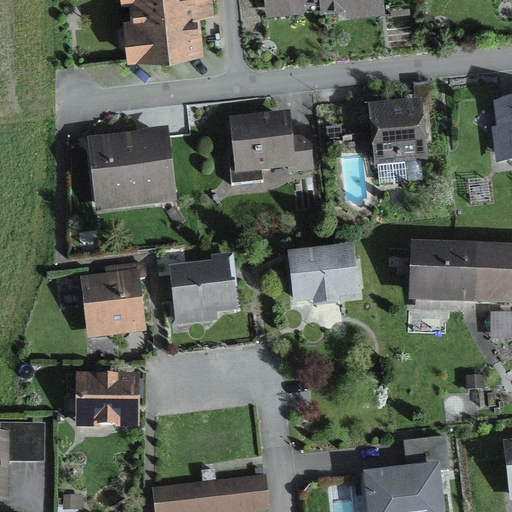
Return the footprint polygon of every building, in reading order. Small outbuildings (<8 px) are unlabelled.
[(133,0),(139,55),(199,48),(196,13),(206,12),(205,0),(133,0)] [(323,0),(324,5),(341,3),(352,12),(361,1),(371,0),(323,0)] [(381,182),(403,180),(401,159),(423,157),(417,105),(390,108),(391,114),(374,116),(381,182)] [(505,159),(511,157),(511,105),(499,107),(505,159)] [(287,141),(285,120),(235,125),(238,156),(229,157),(231,185),(263,182),(261,167),(290,164),(290,171),(311,169),(307,139),(287,141)] [(171,198),(164,137),(142,139),(142,137),(122,139),(123,146),(112,147),(111,143),(93,145),(100,206),(171,198)] [(511,300),(511,255),(417,251),(415,296),(511,300)] [(297,300),(354,294),(349,253),(292,259),(297,300)] [(140,329),(135,280),(145,279),(143,265),(118,268),(119,279),(105,281),(106,286),(86,288),(91,328),(111,326),(111,332),(140,329)] [(227,286),(225,267),(173,273),(178,313),(233,306),(230,286),(227,286)] [(135,424),(135,379),(80,379),(80,424),(135,424)] [(39,461),(39,426),(1,426),(1,438),(0,437),(0,495),(1,495),(2,460),(39,461)] [(372,511),(439,511),(435,472),(449,471),(445,438),(403,442),(407,475),(369,479),(372,511)] [(203,482),(215,481),(214,471),(202,472),(203,482)] [(237,511),(247,511),(262,509),(268,509),(264,479),(154,492),(156,511),(237,511)]
